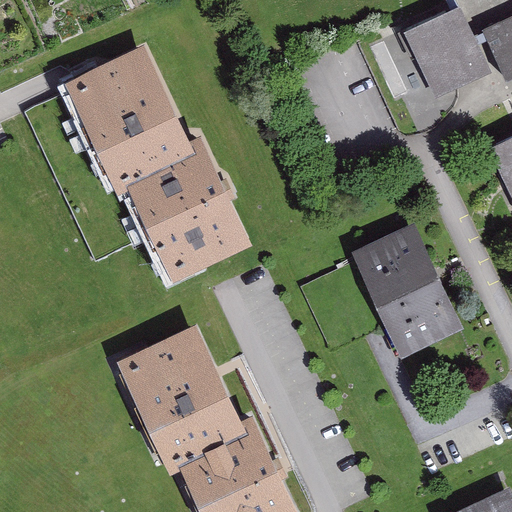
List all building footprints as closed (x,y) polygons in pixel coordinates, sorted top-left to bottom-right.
[(489,73),(459,8),(404,33),(434,98),(489,73)] [(511,79),(511,16),(484,31),(509,81),(511,79)] [(188,142),(143,47),(64,84),(117,198),(127,193),(170,285),(251,247),(199,137),(188,142)] [(511,141),(493,150),(511,192),(511,141)] [(464,328),(414,224),(353,253),(404,357),(464,328)] [(247,422),(204,327),(123,364),(175,478),(189,471),(207,511),(301,511),(258,417),(247,422)] [(511,511),(511,488),(511,486),(458,511),(511,511)]
